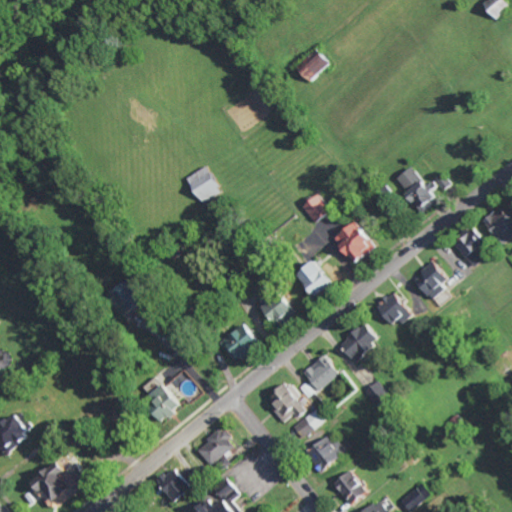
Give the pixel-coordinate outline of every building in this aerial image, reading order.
[(493,0),(489,3),(499,19),(511,10),(511,0),(510,0),(509,0),(493,0)] [(336,61),(323,48),(304,68),(317,81),(336,61)] [(229,190),(213,166),(193,178),(209,203),(229,190)] [(336,213),(325,195),(308,206),(319,224),(336,213)] [(507,244),(511,241),(511,207),(492,219),(507,244)] [(382,252),(368,222),(344,233),(359,263),(382,252)] [(481,267),(498,252),(479,231),(462,246),(481,267)] [(340,279),(321,262),(305,279),(324,297),(340,279)] [(458,284),(445,262),(424,275),(437,297),(458,284)] [(270,306),(284,326),(303,312),(288,293),(270,306)] [(420,314),(405,293),(379,311),(387,322),(394,317),(401,327),(420,314)] [(387,337),(370,322),(348,347),(366,362),(387,337)] [(267,343),(252,324),(229,342),(243,361),(267,343)] [(309,373),(325,392),(346,374),(331,355),(309,373)] [(384,408),(398,397),(385,381),(372,392),(384,408)] [(189,404),(168,384),(154,399),(174,419),(189,404)] [(287,423),(310,410),(296,385),(273,398),(287,423)] [(314,435),(331,420),(321,409),(304,424),(314,435)] [(0,435),(0,439),(17,455),(40,430),(22,413),(0,435)] [(204,450),(217,466),(243,445),(230,429),(204,450)] [(340,434),(315,449),(328,472),(353,457),(340,434)] [(197,493),(186,468),(166,477),(177,502),(197,493)] [(341,484),(360,506),(377,492),(358,470),(341,484)] [(407,501),(415,511),(418,511),(440,495),(430,482),(407,501)] [(217,498),(199,511),(247,511),(238,500),(247,493),(240,484),(227,494),(232,500),(224,507),(217,498)] [(395,511),(387,500),(369,511),(395,511)]
